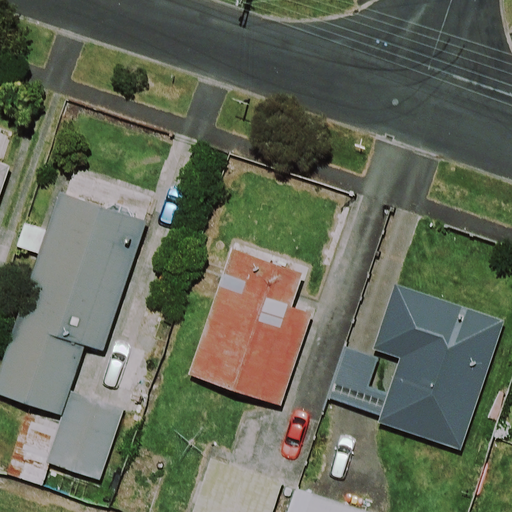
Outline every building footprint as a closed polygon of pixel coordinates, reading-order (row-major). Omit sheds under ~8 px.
[(0,195),(9,168),(0,164),(0,195)] [(0,396),(61,416),(69,391),(84,346),(105,353),(146,222),(58,194),(46,231),(24,224),(17,247),(38,254),(0,371),(0,396)] [(303,277),(232,252),(186,376),(278,409),(312,315),(292,307),(303,277)] [(400,359),(388,393),(369,387),(379,358),(346,347),(328,401),(379,418),(377,425),(461,452),(505,322),(394,285),(373,350),(400,359)] [(69,391),(61,416),(59,424),(26,414),(7,474),(43,486),(50,465),(100,481),(124,408),(69,391)] [(272,511),(282,483),(210,459),(192,511),(272,511)] [(363,511),(296,489),(288,511),(363,511)]
